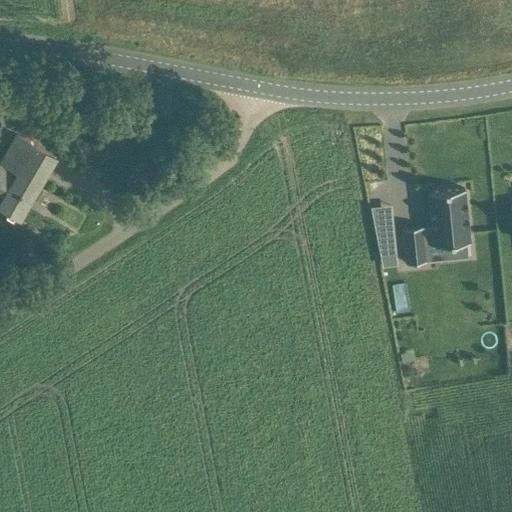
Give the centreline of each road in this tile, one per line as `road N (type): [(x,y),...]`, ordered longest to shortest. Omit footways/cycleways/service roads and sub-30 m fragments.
road 1 (unclassified): [(0,312),(216,172),(242,138),(256,87)]
road 2 (tertiary): [(256,87),(0,45)]
road 3 (tertiary): [(511,83),(387,98),(256,87)]
